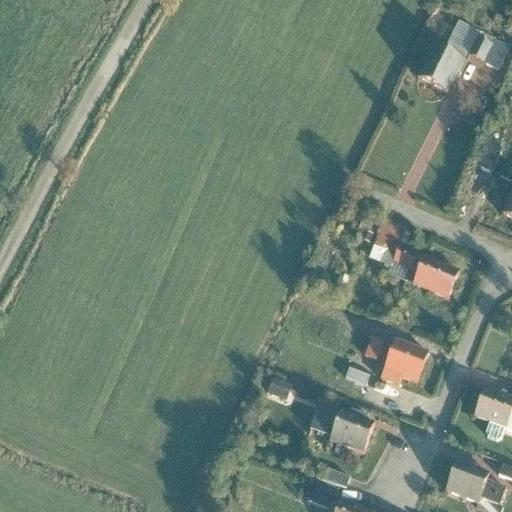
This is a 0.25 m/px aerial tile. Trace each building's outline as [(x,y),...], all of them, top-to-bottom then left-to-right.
[(431,49),(413,84),(447,100),(478,37),(455,26),(441,54),(431,49)] [(501,152),(487,147),(476,171),(490,177),(501,152)] [(511,195),(502,221),(511,225),(511,195)] [(442,305),(455,277),(400,251),(392,264),(413,274),(406,287),(442,305)] [(375,365),(381,346),(369,342),(362,361),(375,365)] [(394,345),(380,383),(396,389),(398,382),(416,388),(427,356),(394,345)] [(282,406),(287,393),(270,387),(265,400),(282,406)] [(511,406),(485,396),(473,425),(502,437),(507,425),(511,426),(511,406)] [(325,451),(362,464),(372,435),(313,415),(305,439),(327,446),(325,451)] [(449,466),(437,497),(475,511),(486,511),(497,485),(449,466)] [(511,472),(503,469),(498,481),(511,486),(511,472)] [(348,511),(339,508),(347,485),(322,476),(309,511),(312,511),(348,511)]
